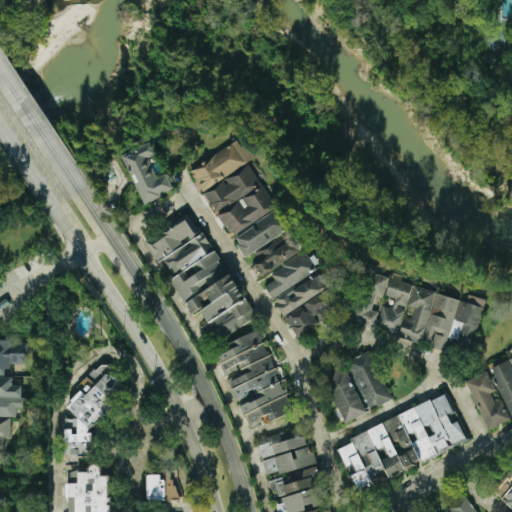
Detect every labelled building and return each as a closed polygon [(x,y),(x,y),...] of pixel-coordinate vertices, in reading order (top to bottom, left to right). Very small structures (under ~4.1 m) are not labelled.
[(121,155),(143,204),(173,190),(166,173),(157,177),(148,158),(157,154),(151,141),(121,155)] [(256,160),(247,144),(241,147),(238,142),(189,169),(201,190),(256,160)] [(262,185),(251,167),(203,195),(214,214),(262,185)] [(277,209),(265,187),(218,212),(230,235),(277,209)] [(246,257),(291,228),(279,209),(234,238),(246,257)] [(147,242),(192,315),(200,310),(208,323),(201,327),(211,344),(255,317),(191,212),(175,221),(177,224),(147,242)] [(259,279),(304,249),(292,230),(256,255),(260,261),(251,267),(259,279)] [(271,274),(275,280),(265,287),(273,298),(317,269),(306,251),(271,274)] [(383,298),(388,277),(366,272),(353,323),(374,328),(378,312),(372,310),(375,296),(383,298)] [(283,316),(329,288),(320,274),(275,301),(283,316)] [(485,299),(468,295),(468,299),(390,281),(386,296),(394,298),(392,308),(382,306),(377,329),(399,334),(398,338),(446,350),(447,342),(457,344),(457,347),(473,351),(485,299)] [(297,337),(321,323),(320,322),(342,308),(330,288),(303,305),(303,306),(285,317),(297,337)] [(216,355),(220,367),(226,375),(240,364),(244,375),(229,381),(236,401),(240,400),(253,390),(258,396),(250,402),(241,406),(249,427),(253,425),(267,415),(271,421),(294,412),(287,394),(291,390),(281,377),(279,372),(274,366),(269,353),(264,346),(258,331),(237,339),(218,354),(216,355)] [(0,375),(5,375),(5,365),(26,365),(26,340),(0,339),(0,375)] [(393,399),(369,351),(347,362),(371,410),(393,399)] [(487,429),(511,418),(511,365),(510,360),(490,369),(503,399),(495,403),(490,393),(496,391),(487,371),(465,380),(487,429)] [(65,419),(66,436),(66,462),(68,464),(73,460),(78,468),(78,457),(93,457),(92,435),(88,429),(115,410),(115,399),(122,394),(121,384),(107,365),(103,365),(86,378),(86,384),(75,384),(81,392),(69,401),(69,409),(76,418),(65,419)] [(366,414),(347,370),(325,379),(345,423),(366,414)] [(0,448),(4,449),(4,439),(11,439),(11,417),(17,417),(17,407),(26,407),(27,397),(21,397),(22,385),(13,385),(13,377),(0,376),(0,448)] [(358,491),(468,443),(447,395),(349,437),(352,443),(339,449),(358,491)] [(257,439),(262,459),(266,475),(278,472),(278,474),(316,465),(311,445),(308,446),(303,429),(257,439)] [(66,511),(109,511),(109,475),(101,475),(101,464),(88,464),(88,472),(78,472),(78,483),(66,483),(66,511)] [(312,477),(319,476),(318,468),(269,479),(272,496),(314,487),(312,477)] [(161,475),(147,475),(147,499),(176,499),(176,478),(161,478),(161,475)] [(313,507),(322,505),(319,489),(277,497),(280,511),(294,511),(313,508),(313,507)] [(448,508),(450,511),(477,511),(464,495),(448,508)]
